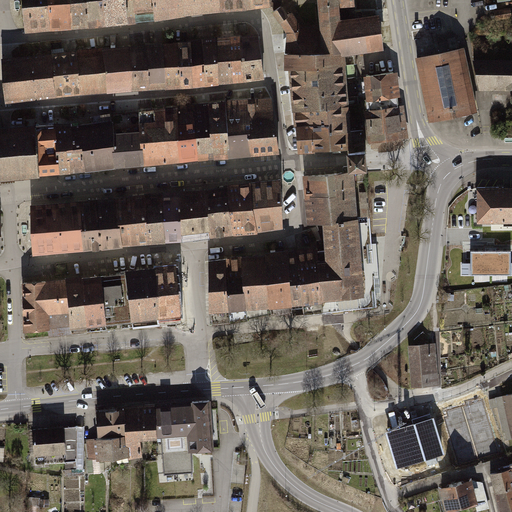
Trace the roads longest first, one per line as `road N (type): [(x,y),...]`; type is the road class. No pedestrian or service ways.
road 1 (residential): [(299,165),(9,189)]
road 2 (residential): [(282,87),(4,111)]
road 3 (residential): [(270,21),(0,48)]
road 4 (secondary): [(352,366),(421,302),(448,173)]
road 5 (residential): [(195,331),(384,311)]
road 6 (secondary): [(448,173),(420,132),(398,0)]
road 7 (secondary): [(16,407),(197,389)]
road 8 (residential): [(192,249),(294,239),(303,231),(299,165)]
road 9 (residential): [(14,267),(192,249)]
road 10 (residential): [(17,348),(195,331)]
road 11 (secondary): [(344,511),(296,487),(273,462),(258,420),(257,386)]
road 12 (residential): [(400,511),(371,450),(367,405),(352,366)]
